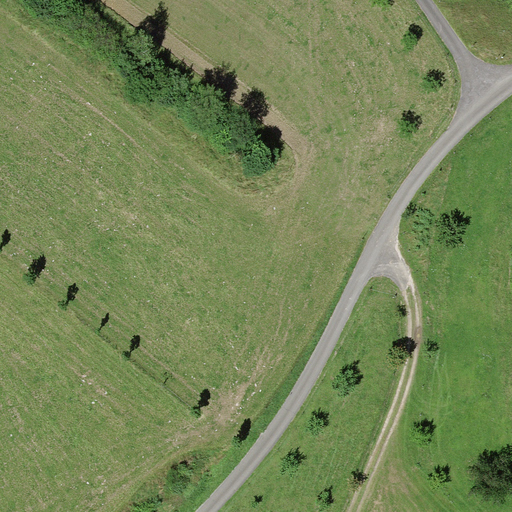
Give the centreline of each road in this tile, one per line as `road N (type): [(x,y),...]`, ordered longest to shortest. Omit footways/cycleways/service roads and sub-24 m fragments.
road 1 (unclassified): [(210,511),(294,414),(419,172),(488,102)]
road 2 (track): [(376,250),(406,288),(412,346),(355,511)]
road 3 (unclassified): [(422,0),(488,102)]
